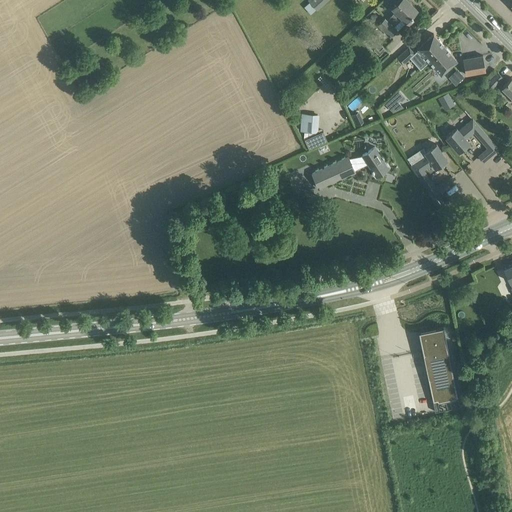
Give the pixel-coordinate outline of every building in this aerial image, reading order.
[(310,0),(310,1),(320,12),(331,1),(330,0),(310,0)] [(410,2),(411,0),(410,0),(400,0),(393,7),(396,11),(387,19),(385,18),(378,24),(390,36),(397,29),(394,26),(403,17),(406,20),(411,15),(411,16),(413,15),(412,14),(417,9),(410,2)] [(415,54),(410,58),(420,69),(429,61),(445,47),(434,33),(418,48),(419,49),(414,53),(415,54)] [(414,53),(409,46),(396,57),(403,65),(410,58),(415,54),(414,53)] [(445,47),(429,61),(441,74),(457,60),(445,47)] [(463,59),(466,74),(486,71),(483,55),(463,59)] [(460,81),(465,77),(458,69),(453,73),(460,81)] [(486,83),(492,89),(503,77),(498,72),(486,83)] [(511,77),(502,87),(511,96),(511,77)] [(436,97),(442,109),(453,103),(448,92),(436,97)] [(393,96),(385,103),(393,111),(402,107),(398,102),(393,96)] [(350,115),(355,124),(361,121),(355,112),(350,115)] [(302,113),(300,131),(318,132),(319,114),(302,113)] [(481,154),(486,159),(498,148),(473,119),(459,130),(457,128),(446,137),(458,150),(461,147),(462,149),(470,143),(466,138),(474,131),(488,147),(481,154)] [(432,163),(436,168),(444,163),(443,161),(446,159),(437,144),(425,152),(427,155),(412,165),(433,197),(439,193),(423,169),(432,163)] [(363,155),(351,161),(354,169),(368,163),(373,170),(372,170),(373,172),(374,172),(376,176),(389,168),(374,147),(363,153),(362,154),(363,155)] [(348,156),(312,172),(319,188),(355,171),(354,169),(351,161),(348,156)] [(369,181),(365,196),(377,199),(381,185),(369,181)] [(402,320),(400,315),(409,312),(407,305),(391,311),(395,322),(402,320)] [(443,325),(419,330),(426,366),(428,366),(430,377),(428,378),(433,402),(458,396),(443,325)]
